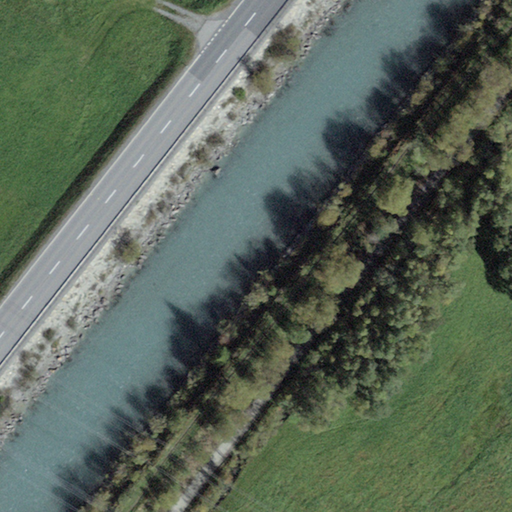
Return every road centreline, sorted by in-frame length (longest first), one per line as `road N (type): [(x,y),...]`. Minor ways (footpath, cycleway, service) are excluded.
road 1 (track): [(511,79),(177,511)]
road 2 (primary): [(267,0),(0,339)]
